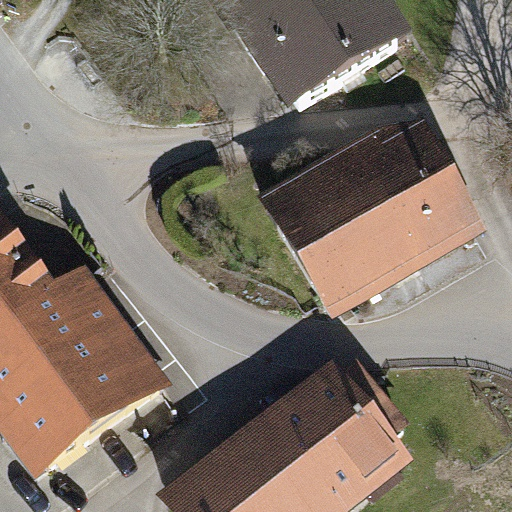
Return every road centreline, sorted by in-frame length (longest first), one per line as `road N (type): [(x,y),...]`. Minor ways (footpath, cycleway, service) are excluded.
road 1 (residential): [(511,354),(281,348),(204,316),(140,266),(84,199)]
road 2 (residential): [(84,199),(218,148),(441,117),(511,116)]
